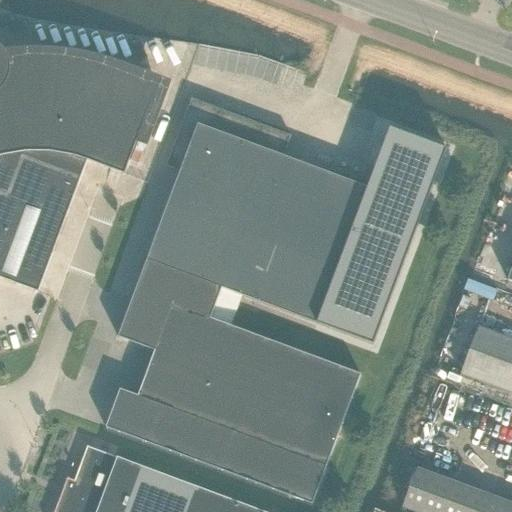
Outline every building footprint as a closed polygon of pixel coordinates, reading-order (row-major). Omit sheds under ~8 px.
[(0,278),(38,293),(87,162),(124,176),(156,90),(122,76),(112,73),(104,70),(97,68),(89,67),(83,65),(75,64),(63,62),(54,61),(44,61),(36,61),(25,61),(16,62),(7,63),(8,68),(8,73),(6,79),(4,84),(1,88),(0,89),(0,278)] [(120,390),(105,429),(312,506),(360,376),(229,327),(211,320),(222,290),(317,325),(373,346),(446,150),(389,129),(367,189),(283,157),(291,137),(191,100),(166,167),(180,172),(118,338),(155,352),(138,397),(120,390)] [(511,393),(511,340),(478,328),(461,375),(511,393)] [(263,511),(115,457),(87,447),(74,482),(68,479),(67,478),(54,511),(263,511)] [(413,511),(511,511),(511,504),(417,469),(402,508),(413,511)]
